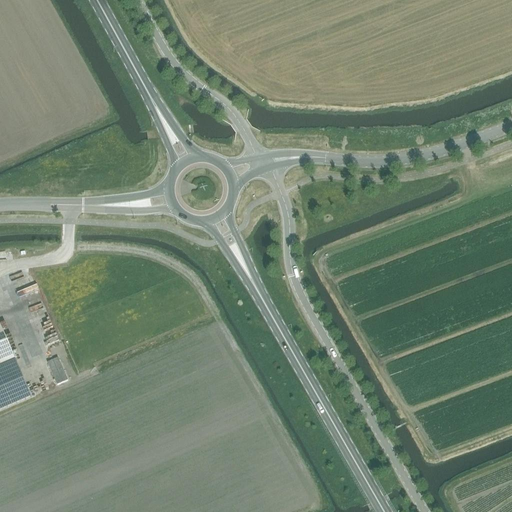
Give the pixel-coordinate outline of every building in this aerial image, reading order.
[(445,129),(427,130),(428,138),(433,137),(433,144),(445,143),(445,129)] [(486,232),(511,222),(511,212),(482,223),(486,232)] [(339,280),(340,286),(355,283),(354,277),(339,280)] [(6,323),(10,333),(15,332),(11,321),(6,323)] [(0,410),(31,397),(0,325),(0,410)] [(54,360),(63,382),(74,377),(65,355),(54,360)]
